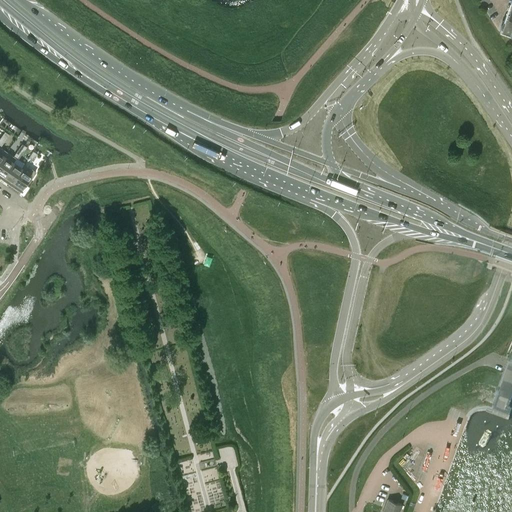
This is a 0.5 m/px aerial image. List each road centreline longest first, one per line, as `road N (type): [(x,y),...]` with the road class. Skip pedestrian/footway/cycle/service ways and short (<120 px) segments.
road 1 (primary): [(0,17),(118,102),(312,192)]
road 2 (primary): [(312,192),(355,244),(335,357),(343,405)]
road 3 (tertiary): [(361,398),(414,377),(461,344),(487,313),(511,247)]
road 4 (primary): [(374,198),(182,109)]
road 5 (primary): [(361,398),(348,351),(363,277),(377,249),(420,229)]
road 6 (primary): [(182,109),(17,0)]
road 7 (primary): [(378,63),(432,52),(492,94)]
road 8 (tertiary): [(492,94),(407,6)]
road 9 (primary): [(351,66),(298,124),(257,136)]
road 10 (tertiary): [(511,240),(402,188)]
